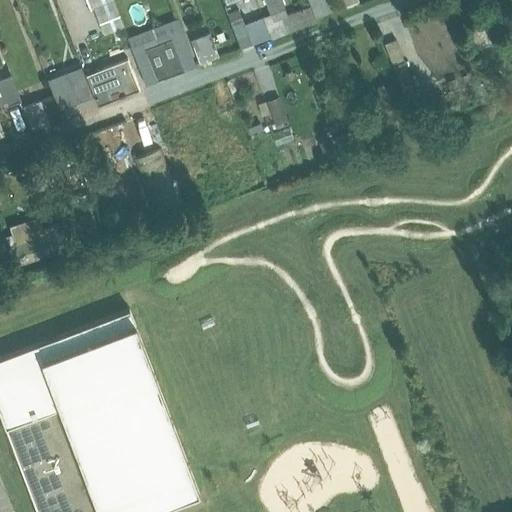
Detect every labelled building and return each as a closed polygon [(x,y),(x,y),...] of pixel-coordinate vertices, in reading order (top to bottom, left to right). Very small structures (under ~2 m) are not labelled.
[(113,0),(89,0),(96,30),(119,25),(113,0)] [(262,0),(267,13),(242,20),(237,3),(227,5),(238,43),(313,22),(308,5),(284,12),(279,0),(262,0)] [(326,0),(307,0),(312,14),(329,9),(326,0)] [(125,35),(143,84),(195,64),(177,16),(125,35)] [(208,32),(188,36),(194,61),(214,56),(208,32)] [(131,55),(82,72),(80,64),(46,76),(60,115),(139,88),(132,66),(134,65),(131,55)] [(0,103),(19,97),(10,71),(0,74),(0,103)] [(276,95),(261,100),(269,127),(284,123),(276,95)] [(9,221),(13,252),(43,248),(39,217),(9,221)] [(97,511),(147,511),(197,493),(129,311),(0,358),(0,411),(41,511),(78,511),(81,511),(95,506),(97,511)]
